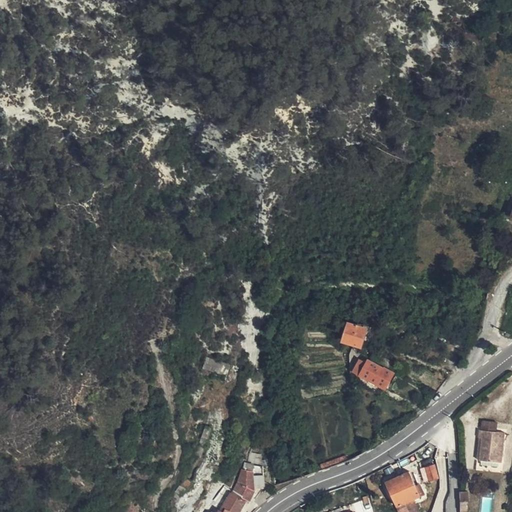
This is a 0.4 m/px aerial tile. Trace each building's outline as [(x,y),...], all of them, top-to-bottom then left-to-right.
[(366,333),(350,328),(345,342),(361,348),(366,333)] [(371,358),(385,365),(388,357),(374,350),(371,358)] [(202,370),(207,371),(221,374),(227,375),(230,364),(205,359),(203,368),(202,370)] [(384,385),(391,370),(365,360),(364,362),(358,360),(353,371),(384,385)] [(221,374),(207,371),(206,376),(220,380),(221,374)] [(205,422),(221,423),(222,408),(207,408),(205,422)] [(483,421),(482,428),(497,431),(498,424),(483,421)] [(201,439),(206,442),(211,429),(205,427),(201,439)] [(497,431),(482,428),(481,435),(484,435),(481,456),(480,460),(502,464),(507,433),(497,431)] [(203,449),(206,442),(201,439),(198,447),(203,449)] [(259,447),(256,446),(253,446),(249,465),(261,467),(259,447)] [(200,458),(203,449),(198,447),(195,455),(200,458)] [(324,471),(349,461),(346,455),(321,466),(324,471)] [(185,479),(191,483),(193,485),(198,477),(196,476),(203,465),(198,461),(185,479)] [(247,464),(245,471),(253,472),(253,476),(263,475),(262,468),(261,467),(249,465),(247,464)] [(432,468),(421,471),(425,487),(436,483),(432,468)] [(245,471),(242,470),(238,482),(233,493),(250,502),(254,493),(254,490),(253,476),(253,472),(245,471)] [(264,487),(263,475),(253,476),(254,490),(264,487)] [(404,491),(411,505),(425,498),(419,487),(416,489),(409,475),(386,487),(386,489),(397,483),(402,492),(404,491)] [(179,499),(191,483),(185,479),(172,495),(179,499)] [(398,511),(411,505),(404,491),(402,492),(397,483),(386,489),(398,511)] [(190,490),(195,494),(198,490),(193,486),(190,490)] [(239,511),(245,502),(231,494),(221,511),(219,511),(218,511),(239,511)] [(467,494),(458,494),(459,505),(466,504),(467,504),(467,494)] [(181,501),(179,499),(172,495),(171,495),(165,503),(175,510),(181,501)] [(122,508),(124,511),(143,511),(134,499),(122,508)]
